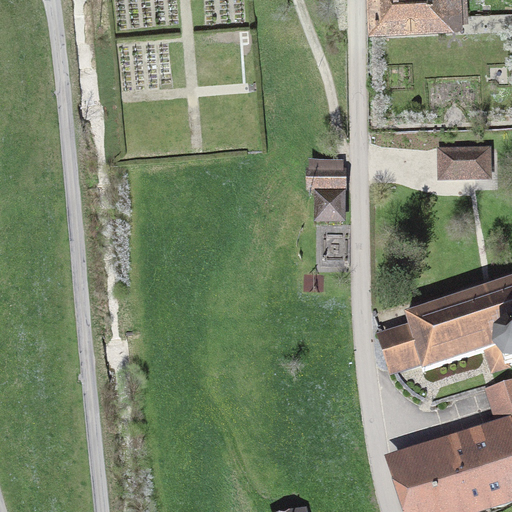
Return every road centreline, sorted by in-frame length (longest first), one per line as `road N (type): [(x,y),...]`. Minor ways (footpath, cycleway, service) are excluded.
road 1 (residential): [(393,511),(384,482),(360,174),(358,0)]
road 2 (unclassified): [(52,0),(97,511)]
